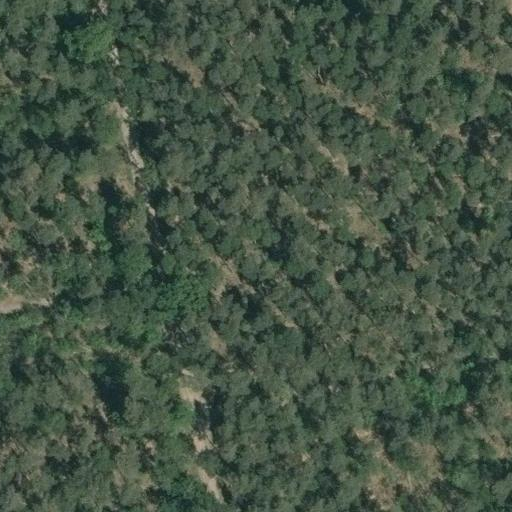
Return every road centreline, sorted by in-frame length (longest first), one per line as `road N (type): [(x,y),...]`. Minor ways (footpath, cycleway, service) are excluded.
road 1 (track): [(93,0),(161,284)]
road 2 (track): [(161,284),(192,418)]
